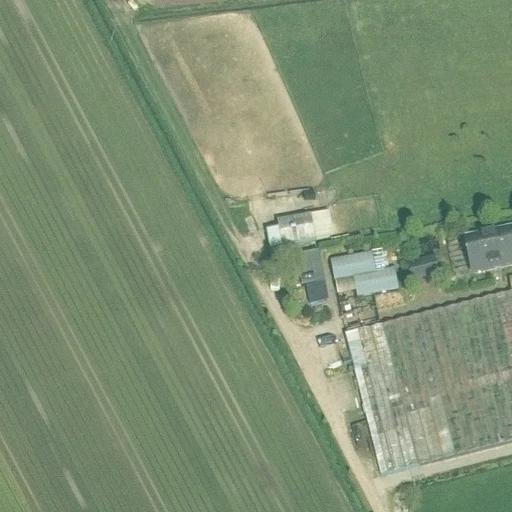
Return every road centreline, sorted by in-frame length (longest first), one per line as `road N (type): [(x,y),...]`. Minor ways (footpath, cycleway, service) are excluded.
road 1 (track): [(249,259),(107,0)]
road 2 (unclassified): [(379,511),(249,259)]
